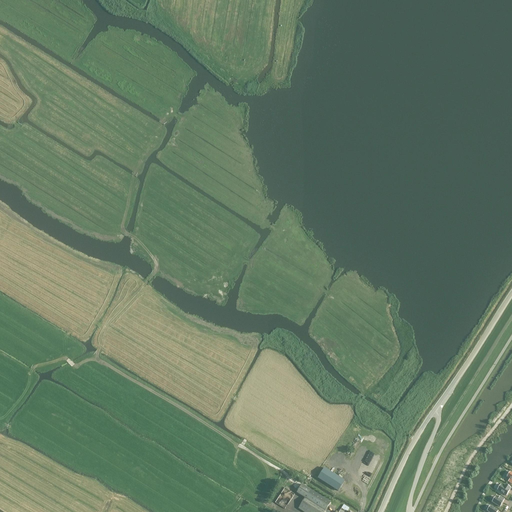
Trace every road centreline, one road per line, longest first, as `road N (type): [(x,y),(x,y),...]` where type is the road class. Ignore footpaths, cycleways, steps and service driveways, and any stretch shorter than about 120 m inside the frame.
road 1 (unclassified): [(381,511),(412,446),(511,294)]
road 2 (track): [(249,436),(293,457),(337,463),(364,491),(381,463)]
